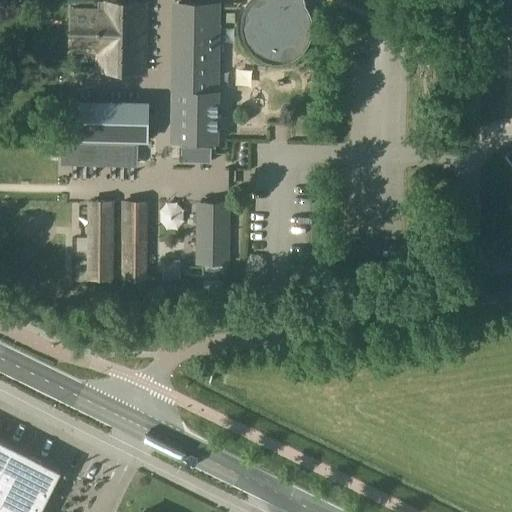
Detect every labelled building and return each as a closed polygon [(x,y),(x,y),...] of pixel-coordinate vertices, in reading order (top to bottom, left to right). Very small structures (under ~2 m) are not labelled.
[(73,7),(72,50),(91,51),(97,51),(96,69),(96,70),(145,72),(147,1),(105,0),(97,0),(98,7),(73,7)] [(171,88),(170,141),(184,141),(184,146),(182,146),(182,160),(182,162),(211,162),(212,147),(209,147),(209,142),(217,142),(219,1),(174,0),(172,88),(171,88)] [(251,0),(246,7),(242,15),(240,25),(241,34),(245,42),(251,50),(256,55),(265,59),(273,60),(281,60),(289,57),(296,54),(302,48),(306,42),(309,34),(311,25),(310,15),(307,8),(303,1),(302,0),(251,0)] [(62,121),(61,162),(135,164),(136,140),(145,140),(146,106),(79,104),(79,121),(62,121)] [(111,277),(112,201),(92,200),(91,277),(111,277)] [(144,278),(144,201),(124,201),(123,278),(144,278)] [(228,202),(199,202),(199,262),(227,262),(228,202)] [(0,511),(39,511),(61,469),(0,439),(0,511)]
